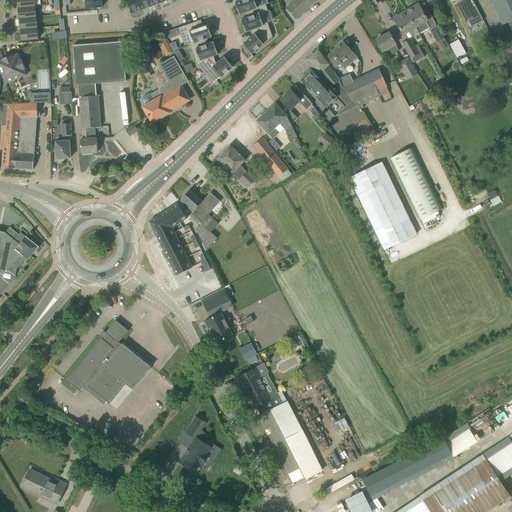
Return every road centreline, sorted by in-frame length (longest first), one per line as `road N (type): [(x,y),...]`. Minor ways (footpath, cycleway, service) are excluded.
road 1 (tertiary): [(145,188),(347,0)]
road 2 (unclassified): [(279,511),(186,327),(152,294)]
road 3 (unclassified): [(207,511),(69,443)]
road 4 (residential): [(205,0),(115,26),(113,0)]
